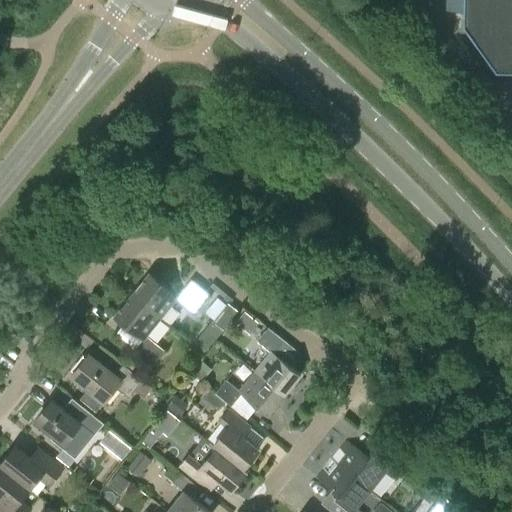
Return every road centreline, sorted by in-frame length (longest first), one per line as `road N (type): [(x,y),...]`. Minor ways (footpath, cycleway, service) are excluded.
road 1 (residential): [(0,411),(112,254),(181,247),(346,382),(249,511)]
road 2 (secondary): [(189,15),(261,52),(511,299)]
road 3 (secondary): [(511,265),(369,114),(240,0)]
road 4 (tertiary): [(0,179),(143,4)]
